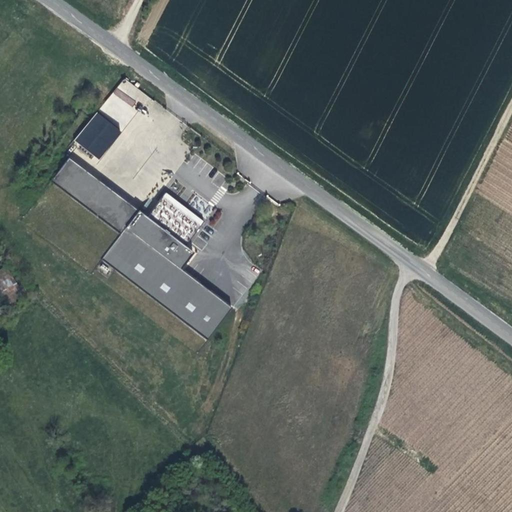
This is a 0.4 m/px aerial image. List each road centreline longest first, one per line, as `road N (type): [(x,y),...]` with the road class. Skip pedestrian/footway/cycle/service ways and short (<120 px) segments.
road 1 (tertiary): [(49,0),(511,336)]
road 2 (track): [(410,262),(383,399),(337,511)]
road 3 (track): [(427,273),(511,110)]
